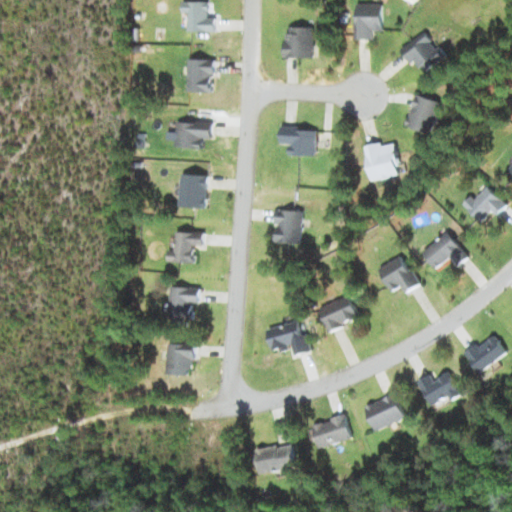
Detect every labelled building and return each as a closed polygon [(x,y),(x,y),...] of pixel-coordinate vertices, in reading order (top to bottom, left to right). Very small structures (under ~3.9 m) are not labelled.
[(215,17),(209,17),(209,3),(185,2),(184,32),(214,32),(215,17)] [(373,30),(384,30),(384,4),(358,4),(357,39),(373,40),(373,30)] [(314,28),(285,28),(285,58),(314,58),(314,28)] [(404,52),(421,75),(446,56),(429,33),(404,52)] [(188,93),(213,93),(213,60),(188,60),(188,93)] [(405,128),(431,135),(440,103),(414,95),(405,128)] [(201,149),(202,139),(211,139),(212,122),(178,121),(177,148),(201,149)] [(317,129),(280,129),(280,145),(290,145),(290,156),(317,156),(317,129)] [(393,142),(365,146),(370,180),(398,176),(393,142)] [(181,208),(208,208),(208,175),(181,175),(181,208)] [(483,222),(494,211),(498,216),(508,205),(487,184),(466,205),(483,222)] [(275,242),(301,243),(302,211),(276,210),(275,242)] [(196,245),(204,246),(205,232),(174,232),(173,262),(195,262),(196,245)] [(470,257),(450,232),(424,252),(437,268),(451,257),(458,266),(470,257)] [(402,254),(379,269),(393,291),(402,285),(408,293),(422,284),(402,254)] [(200,287),(172,287),(171,319),(199,320),(200,287)] [(319,309),(329,332),(361,318),(351,295),(319,309)] [(268,329),(272,350),(294,345),(296,355),(311,352),(304,321),(268,329)] [(482,372),(509,352),(494,333),(467,354),(482,372)] [(169,359),(169,374),(194,375),(195,340),(171,340),(171,349),(163,349),(163,359),(169,359)] [(462,391),(450,372),(437,380),(433,374),(420,381),(436,407),(462,391)] [(367,408),(378,431),(409,416),(397,393),(367,408)] [(314,425),(321,448),(355,438),(348,415),(314,425)] [(298,468),(294,443),(256,450),(260,474),(298,468)]
